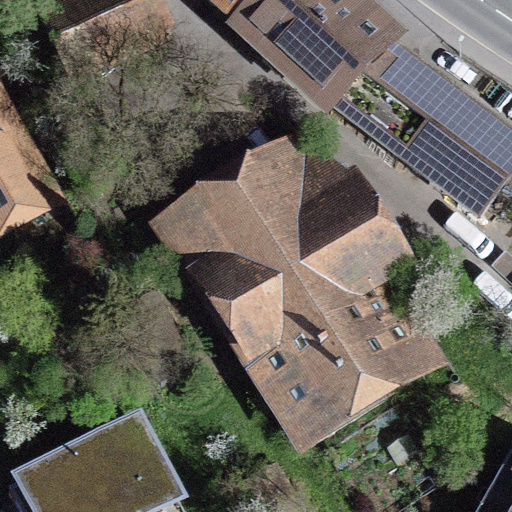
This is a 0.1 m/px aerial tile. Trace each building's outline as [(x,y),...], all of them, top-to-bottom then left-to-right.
[(176,32),(162,0),(42,0),(73,74),(176,32)] [(410,16),(391,0),(222,0),(342,100),(485,209),(511,173),(511,113),(398,27),(410,16)] [(0,235),(66,204),(8,81),(0,84),(0,235)] [(209,171),(152,209),(298,447),(448,356),(388,275),(422,255),(367,164),(304,131),(256,139),(209,171)] [(151,298),(117,318),(147,369),(181,349),(151,298)] [(161,511),(175,506),(137,426),(13,484),(25,511),(161,511)] [(511,511),(511,451),(477,511),(511,511)]
